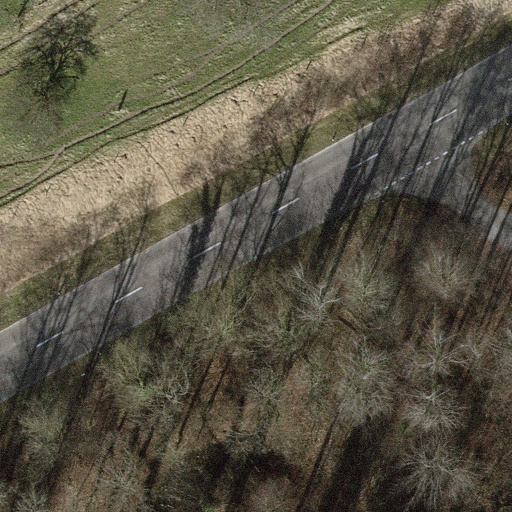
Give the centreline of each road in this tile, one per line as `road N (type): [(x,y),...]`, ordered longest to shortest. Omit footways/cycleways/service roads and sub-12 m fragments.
road 1 (tertiary): [(0,371),(511,82)]
road 2 (track): [(401,143),(457,205),(511,229)]
